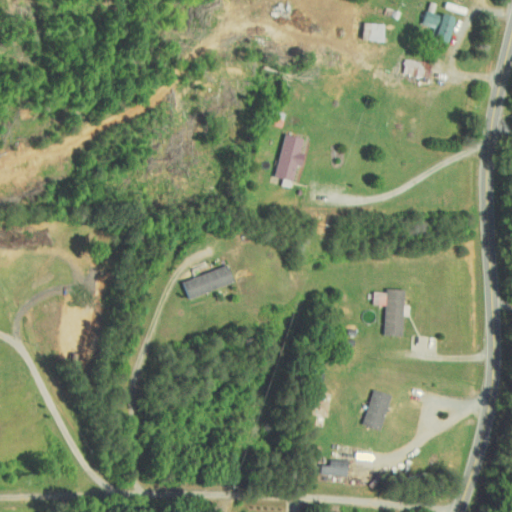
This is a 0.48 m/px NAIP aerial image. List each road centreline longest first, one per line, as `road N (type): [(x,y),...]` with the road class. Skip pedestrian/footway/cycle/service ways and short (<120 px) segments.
road 1 (tertiary): [(458,511),(493,384),(488,162),(511,37)]
road 2 (residential): [(460,508),(132,491),(0,499)]
road 3 (residential): [(132,491),(89,470),(22,354),(0,340)]
